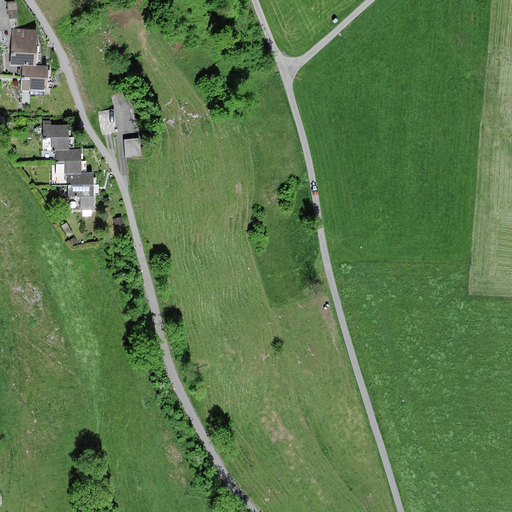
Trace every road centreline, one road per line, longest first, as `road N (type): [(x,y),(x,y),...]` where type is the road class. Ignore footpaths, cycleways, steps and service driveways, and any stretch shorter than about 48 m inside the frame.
road 1 (unclassified): [(29,0),(124,188),(178,384),(256,511)]
road 2 (unclassified): [(285,74),(325,260),(400,511)]
